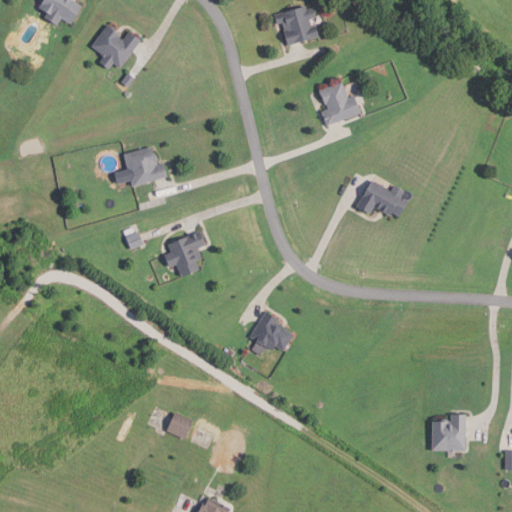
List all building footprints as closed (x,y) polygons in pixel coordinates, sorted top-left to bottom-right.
[(41,0),(75,0),(75,1),(81,6),(70,23),(61,18),(57,24),(44,16),(47,12),(38,6),(41,0)] [(315,7),(317,17),(310,19),(312,26),(316,25),(319,36),(286,45),(282,31),(284,31),(282,22),(277,24),(274,14),(307,5),(308,9),(315,7)] [(129,31),(140,39),(120,68),(113,62),(109,68),(99,61),(103,55),(91,47),(107,24),(121,34),(119,37),(123,40),(129,31)] [(135,78),(128,86),(121,81),(128,72),(135,78)] [(361,112),(327,126),(321,112),(329,109),(327,103),(324,104),(319,91),(342,81),(349,98),(354,96),(361,112)] [(167,176),(133,185),(131,179),(117,183),(114,172),(127,168),(123,153),(150,146),(153,155),(155,155),(158,164),(163,163),(167,176)] [(405,190),(402,196),(409,200),(399,216),(393,213),(391,216),(375,207),(370,215),(356,207),(372,179),(392,191),(395,185),(405,190)] [(139,231),(144,243),(131,248),(126,236),(139,231)] [(205,244),(198,247),(202,259),(197,261),(200,269),(182,276),(176,263),(168,267),(164,255),(171,252),(168,244),(200,231),(205,244)] [(283,351),(274,345),(271,351),(265,347),(260,355),(251,349),(257,341),(250,336),(266,311),(279,319),(277,322),(286,327),(285,329),(293,334),(283,351)] [(186,439),(167,431),(176,412),(195,421),(186,439)] [(466,414),(466,450),(432,449),(432,421),(442,422),(442,419),(451,419),(451,414),(466,414)] [(228,511),(198,511),(203,501),(201,500),(203,495),(231,507),(228,511)]
